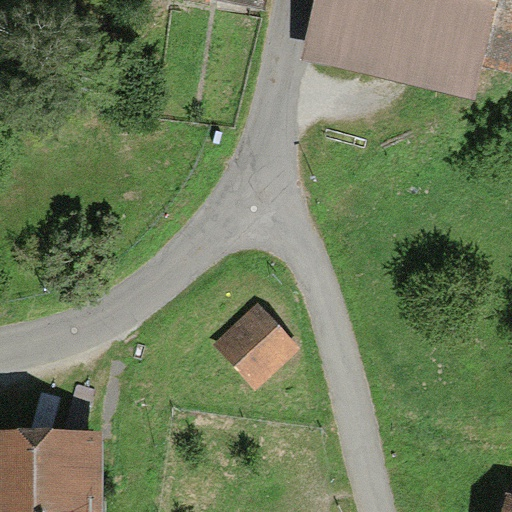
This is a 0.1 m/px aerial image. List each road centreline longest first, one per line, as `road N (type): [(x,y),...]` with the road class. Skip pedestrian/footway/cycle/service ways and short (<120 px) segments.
road 1 (residential): [(254,200),(312,269),(377,511)]
road 2 (unclassified): [(254,200),(101,322),(0,347)]
road 3 (unclassified): [(294,0),(254,200)]
